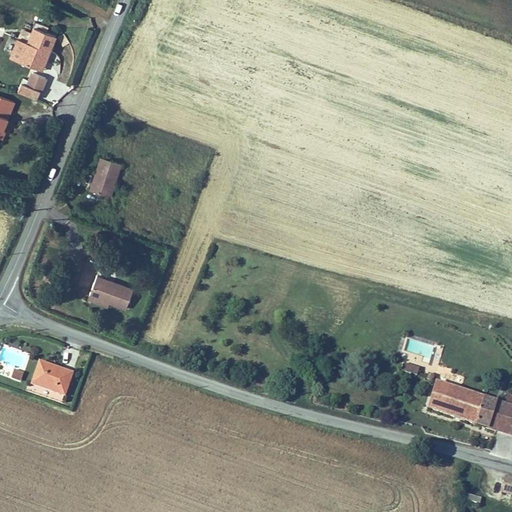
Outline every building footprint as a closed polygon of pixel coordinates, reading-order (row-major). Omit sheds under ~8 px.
[(20,59),(41,67),(49,48),(52,49),(58,34),(47,30),(49,26),(36,21),(29,40),(27,40),(20,59)] [(20,59),(27,40),(18,36),(10,55),(20,59)] [(52,49),(49,48),(41,67),(45,68),(52,49)] [(31,70),(26,83),(41,89),(44,89),(49,77),(31,70)] [(26,83),(22,81),(18,92),(37,99),(41,89),(26,83)] [(0,136),(0,135),(0,134),(0,126),(4,128),(14,101),(0,95),(0,136)] [(4,128),(0,126),(0,134),(0,135),(5,137),(8,129),(4,128)] [(122,163),(102,156),(91,188),(112,195),(122,163)] [(99,263),(87,299),(108,306),(110,302),(127,307),(134,286),(114,279),(117,269),(99,263)] [(75,373),(39,361),(31,385),(66,397),(75,373)] [(420,368),(405,363),(402,371),(417,376),(420,368)] [(20,382),(22,372),(12,370),(10,380),(20,382)] [(427,379),(433,381),(436,374),(429,372),(427,379)] [(504,402),(438,380),(429,409),(511,435),(511,394),(507,392),(504,402)] [(511,478),(506,477),(502,494),(511,496),(511,478)] [(466,494),(465,500),(480,503),(481,496),(466,494)]
